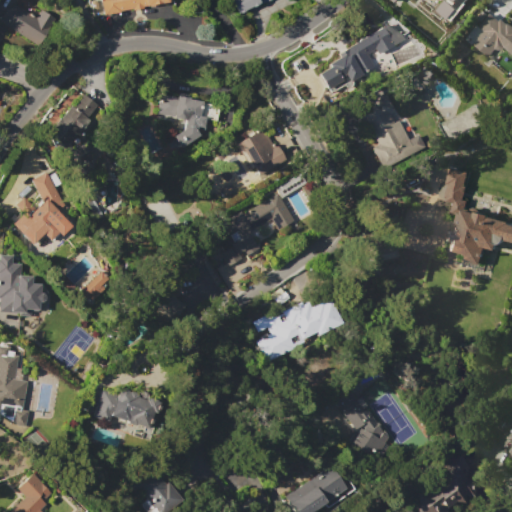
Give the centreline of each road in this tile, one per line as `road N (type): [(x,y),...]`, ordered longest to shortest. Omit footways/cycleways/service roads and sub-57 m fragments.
road 1 (residential): [(260,49),(337,209),(330,229),(297,261),(199,331),(186,384),(199,464)]
road 2 (residential): [(335,0),(260,49),(226,56),(145,42),(100,50),(41,86),(0,143)]
